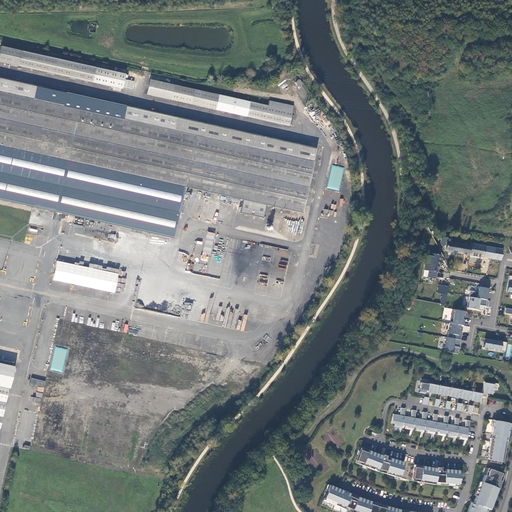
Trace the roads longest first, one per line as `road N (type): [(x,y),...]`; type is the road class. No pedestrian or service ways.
road 1 (unknown): [(0,472),(50,253)]
road 2 (residential): [(379,442),(392,401),(481,419)]
